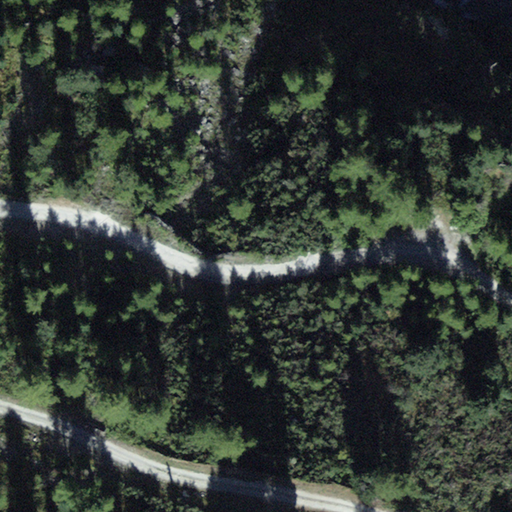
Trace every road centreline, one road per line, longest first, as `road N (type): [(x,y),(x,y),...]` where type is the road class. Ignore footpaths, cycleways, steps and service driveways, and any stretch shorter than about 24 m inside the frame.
road 1 (track): [(0,202),(71,211),(197,268),(256,274),(396,245),(462,262),(511,297)]
road 2 (track): [(0,405),(176,475),(364,511)]
